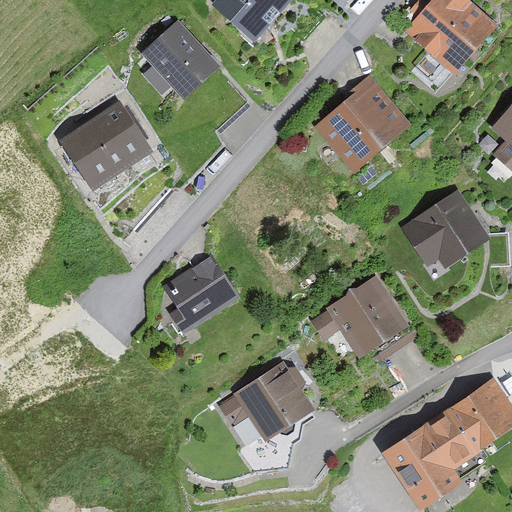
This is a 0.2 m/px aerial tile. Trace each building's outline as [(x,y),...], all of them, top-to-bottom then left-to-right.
[(222,0),(218,6),(261,43),(298,0),(222,0)] [(507,25),(476,0),(438,0),(412,32),(464,76),(507,25)] [(183,19),(145,54),(156,65),(147,73),(168,96),(177,88),(190,102),(228,68),(183,19)] [(377,79),(320,129),(359,172),(415,123),(377,79)] [(149,151),(119,105),(65,141),(94,186),(149,151)] [(511,109),(494,131),(507,141),(497,153),(511,165),(511,109)] [(462,190),(405,228),(434,270),(445,263),(451,272),(497,241),(462,190)] [(220,256),(171,290),(185,310),(175,316),(190,338),(249,297),(220,256)] [(378,277),(314,320),(329,342),(343,333),(363,363),(414,329),(378,277)] [(287,363),(222,406),(237,429),(254,417),(272,444),(320,412),(287,363)] [(511,400),(499,381),(387,455),(425,511),(432,511),(472,486),(461,470),(511,435),(511,400)] [(208,480),(194,479),(193,503),(207,504),(208,480)]
